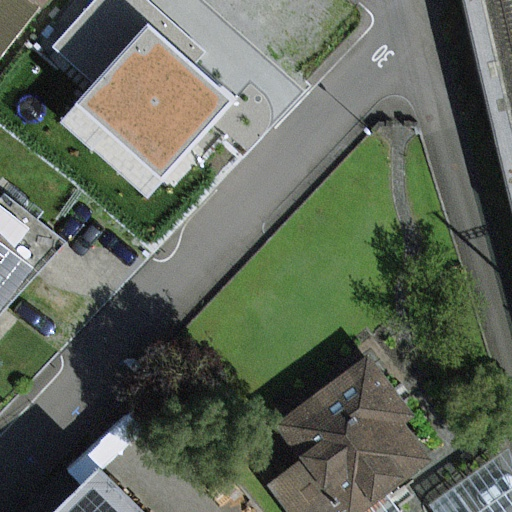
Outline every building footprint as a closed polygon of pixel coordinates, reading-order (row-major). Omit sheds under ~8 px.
[(29,0),(45,12),(54,0),(29,0)] [(152,24),(80,104),(167,181),(238,101),(188,56),(152,24)] [(0,301),(27,268),(0,246),(0,301)] [(408,415),(370,365),(287,427),(312,460),(278,486),(298,511),(402,511),(385,488),(423,459),(397,424),(408,415)] [(104,511),(89,497),(72,511),(104,511)]
